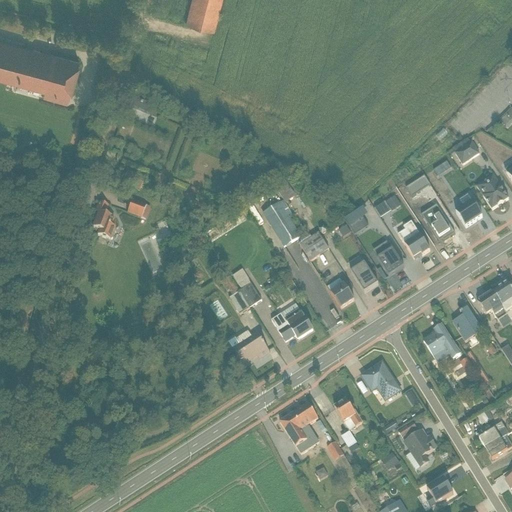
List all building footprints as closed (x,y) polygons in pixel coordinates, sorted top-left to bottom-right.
[(191,0),(186,25),(215,32),(223,0),(191,0)] [(77,66),(79,61),(0,39),(0,80),(44,93),(42,99),(67,105),(69,95),(71,96),(79,66),(77,66)] [(129,107),(148,115),(152,106),(133,98),(129,107)] [(499,122),(507,130),(511,124),(511,111),(499,122)] [(463,167),(479,156),(472,144),(471,145),(467,140),(453,150),(456,155),(455,155),(463,167)] [(121,184),(138,192),(144,181),(127,172),(121,184)] [(503,204),(509,201),(493,177),(476,188),(492,212),(497,208),(498,208),(503,205),(503,204)] [(273,187),(283,203),(284,205),(294,198),(284,181),(273,187)] [(146,221),(150,208),(146,207),(146,206),(132,201),(127,214),(141,220),(141,219),(146,221)] [(96,236),(111,241),(116,229),(112,227),(115,219),(105,216),(108,206),(99,203),(95,213),(97,214),(92,228),(98,231),(96,236)] [(284,205),(283,203),(279,205),(279,204),(262,215),(284,250),(300,239),(289,220),(292,218),(284,205)] [(454,236),(455,236),(437,208),(422,217),(437,242),(441,239),(443,243),(444,243),(444,242),(454,235),(454,236)] [(189,222),(205,228),(207,223),(199,220),(201,212),(194,210),(189,222)] [(349,226),(354,235),(367,227),(362,218),(349,226)] [(406,232),(398,237),(414,260),(421,255),(422,257),(430,252),(411,224),(403,229),(406,232)] [(342,237),(350,234),(347,226),(339,229),(342,237)] [(311,263),(329,252),(318,235),(310,240),(303,229),(301,231),(308,241),(300,247),(311,263)] [(189,244),(188,243),(164,256),(170,265),(185,256),(184,254),(192,250),(191,249),(199,245),(200,246),(204,244),(201,237),(189,244)] [(389,279),(404,269),(392,251),(392,252),(387,244),(372,253),(378,261),(377,261),(389,279)] [(186,272),(192,282),(199,278),(193,268),(192,268),(186,258),(180,261),(186,272)] [(364,295),(378,286),(364,265),(351,274),(364,295)] [(254,307),(267,298),(263,291),(257,295),(242,271),(232,277),(241,292),(240,293),(250,309),(251,308),(253,310),(255,309),(254,307)] [(392,290),(409,279),(406,275),(389,285),(392,290)] [(239,316),(250,309),(240,293),(230,278),(220,284),(226,293),(228,291),(232,297),(229,300),(239,316)] [(341,310),(354,301),(344,286),(343,286),(339,280),(326,288),(341,310)] [(511,320),(511,290),(507,283),(492,293),(511,322),(511,320)] [(511,323),(511,322),(492,293),(477,303),(487,317),(492,314),(494,317),(498,323),(499,322),(503,329),(511,323)] [(14,334),(26,337),(33,307),(20,304),(14,334)] [(298,342),(313,332),(296,306),(281,315),(281,316),(271,322),(285,344),(295,337),(298,342)] [(466,345),(482,334),(467,310),(460,315),(462,318),(453,324),(466,345)] [(453,362),(461,357),(442,328),(435,332),(436,334),(423,343),(438,365),(450,357),(453,362)] [(259,360),(270,353),(256,333),(251,337),(248,332),(237,339),(236,337),(234,339),(228,343),(228,344),(227,345),(230,351),(232,349),(243,366),(257,357),(259,360)] [(486,349),(491,358),(497,354),(491,345),(486,349)] [(511,353),(508,347),(501,351),(511,367),(511,353)] [(486,386),(490,383),(471,354),(467,357),(486,386)] [(460,364),(467,375),(474,370),(468,359),(460,364)] [(384,404),(401,393),(382,364),(362,378),(372,394),(377,392),(384,404)] [(357,386),(363,396),(368,393),(361,383),(357,386)] [(412,407),(418,403),(412,392),(406,396),(412,407)] [(356,429),(363,424),(352,408),(350,409),(346,403),(335,410),(349,432),(341,438),(349,450),(356,444),(349,433),(355,429),(356,429)] [(318,420),(308,405),(280,423),(301,456),(319,444),(308,427),(318,420)] [(387,435),(398,428),(394,423),(384,430),(387,435)] [(402,440),(416,429),(412,424),(406,428),(406,427),(397,433),(402,440)] [(479,440),(485,450),(506,437),(511,433),(511,424),(505,429),(502,424),(493,429),(494,431),(479,440)] [(406,458),(415,472),(429,463),(425,457),(436,449),(429,439),(427,440),(422,433),(404,445),(410,455),(406,458)] [(492,461),(511,449),(511,446),(506,437),(485,450),(492,461)] [(352,490),(360,485),(335,444),(327,449),(352,490)] [(397,473),(402,469),(392,455),(381,463),(388,472),(394,468),(397,473)] [(432,508),(453,496),(444,480),(427,490),(432,498),(427,501),(432,508)] [(406,511),(400,501),(383,511),(406,511)]
